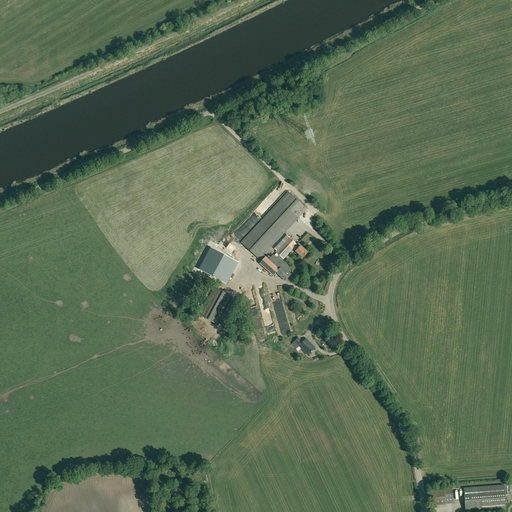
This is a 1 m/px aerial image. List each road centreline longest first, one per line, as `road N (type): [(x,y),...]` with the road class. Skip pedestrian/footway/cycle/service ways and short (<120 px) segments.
road 1 (unclassified): [(424,511),(402,432),(332,319),(330,290),(342,266),(395,233),(511,198)]
road 2 (track): [(249,0),(0,111)]
road 3 (unclassified): [(434,0),(212,109)]
road 4 (unclassified): [(0,203),(212,109)]
road 5 (track): [(302,226),(315,210),(212,109)]
